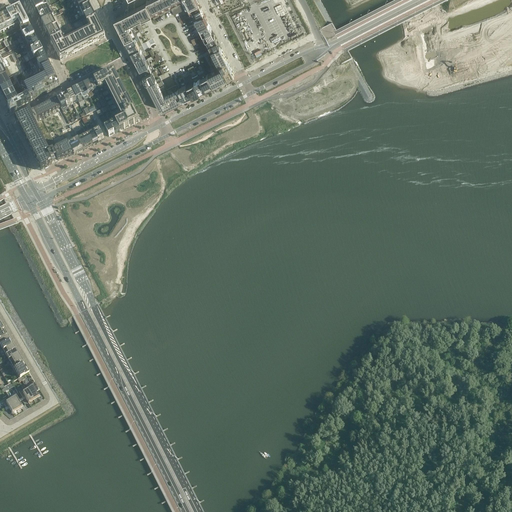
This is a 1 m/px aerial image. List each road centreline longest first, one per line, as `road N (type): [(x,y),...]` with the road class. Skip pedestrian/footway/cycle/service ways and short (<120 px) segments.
road 1 (secondary): [(26,199),(184,511)]
road 2 (secondary): [(196,511),(40,199)]
road 3 (residential): [(0,307),(51,397),(5,432)]
road 4 (tertiary): [(161,125),(34,192)]
road 5 (tertiary): [(40,199),(166,136)]
